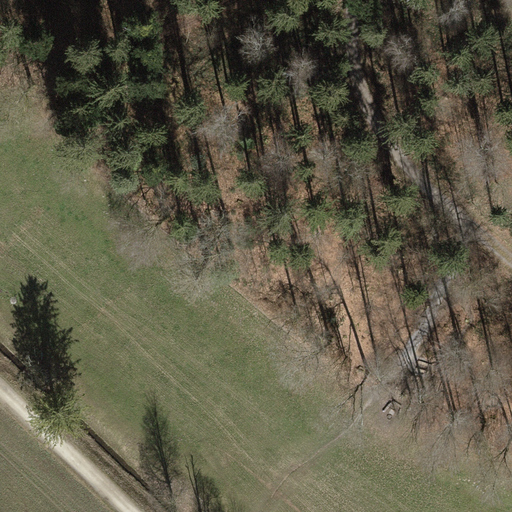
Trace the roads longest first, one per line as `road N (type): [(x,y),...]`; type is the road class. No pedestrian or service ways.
road 1 (track): [(474,231),(422,185),(371,107),(354,67),(352,0)]
road 2 (track): [(130,511),(0,389)]
